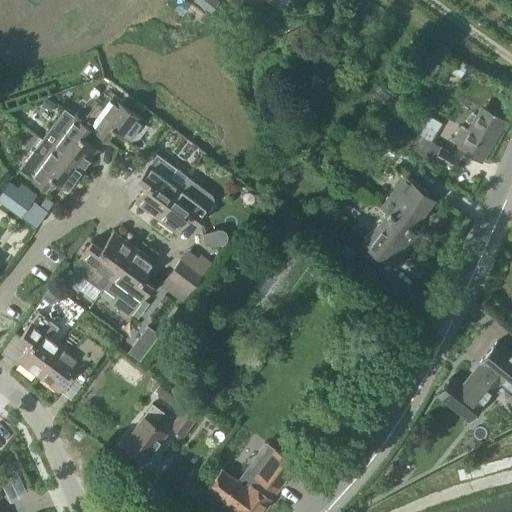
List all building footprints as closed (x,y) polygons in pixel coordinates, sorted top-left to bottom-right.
[(430,76),(439,60),(419,48),(410,65),(430,76)] [(128,141),(144,120),(112,96),(104,107),(94,100),(79,120),(89,127),(104,139),(112,129),(128,141)] [(89,127),(79,120),(63,109),(41,139),(82,170),(98,149),(81,137),(89,127)] [(479,158),(501,121),(481,110),(468,131),(460,127),(452,141),(460,146),(460,147),(479,158)] [(431,138),(441,120),(426,111),(415,129),(431,138)] [(455,156),(429,142),(406,128),(399,138),(404,141),(401,146),(432,163),(434,160),(448,168),(455,156)] [(82,170),(41,139),(18,169),(43,188),(50,179),(67,191),(82,170)] [(179,185),(186,176),(156,154),(137,179),(146,186),(134,202),(155,218),(179,186),(179,185)] [(410,230),(434,198),(403,175),(379,207),(385,212),(386,212),(410,230)] [(216,199),(196,184),(186,176),(179,185),(179,186),(155,218),(176,233),(188,217),(197,224),(216,199)] [(32,199),(8,182),(0,192),(0,201),(19,216),(31,199),(32,199)] [(416,234),(410,230),(386,212),(385,212),(362,244),(392,267),(416,234)] [(203,245),(220,244),(222,243),(223,242),(224,241),(225,239),(226,238),(226,237),(226,236),(226,235),(225,233),(224,232),(224,231),(222,230),(221,229),(220,229),(219,229),(217,229),(201,234),(203,245)] [(102,288),(133,247),(113,231),(100,248),(91,241),(72,266),(102,288)] [(142,279),(154,262),(133,247),(102,288),(113,296),(107,304),(127,319),(151,286),(142,279)] [(210,264),(199,255),(191,266),(202,275),(210,264)] [(202,275),(191,266),(179,257),(162,279),(185,297),(202,275)] [(50,336),(57,327),(38,312),(19,337),(28,344),(16,361),(37,376),(61,344),(50,336)] [(141,357),(159,330),(147,322),(129,349),(141,357)] [(79,383),(104,349),(84,334),(71,352),(61,344),(37,376),(58,392),(70,376),(79,383)] [(511,389),(511,355),(495,342),(479,362),(480,363),(461,386),(450,377),(437,393),(468,418),(481,403),(480,402),(499,379),(511,389)] [(172,407),(177,399),(158,386),(152,394),(172,407)] [(154,424),(163,412),(152,403),(122,443),(144,459),(164,432),(154,424)] [(182,435),(196,416),(183,406),(169,425),(182,435)] [(294,464),(274,450),(255,475),(246,468),(236,481),(221,470),(207,488),(233,507),(229,511),(257,511),(269,498),(266,496),(272,489),(274,490),(294,464)]
